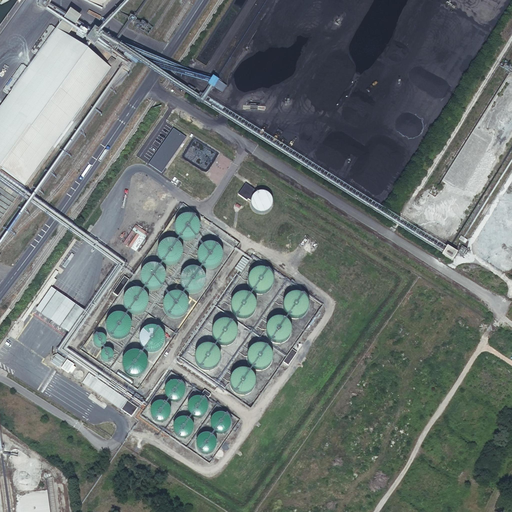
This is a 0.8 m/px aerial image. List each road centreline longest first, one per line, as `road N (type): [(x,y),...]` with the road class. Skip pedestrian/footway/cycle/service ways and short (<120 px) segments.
road 1 (tertiary): [(0,293),(202,0)]
road 2 (track): [(494,318),(373,511)]
road 3 (unknown): [(285,116),(353,135),(381,90)]
